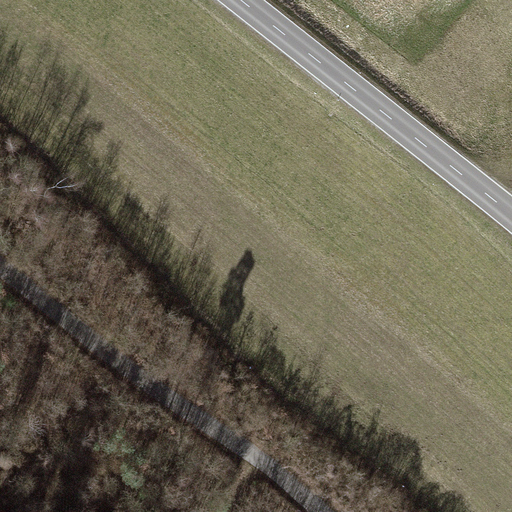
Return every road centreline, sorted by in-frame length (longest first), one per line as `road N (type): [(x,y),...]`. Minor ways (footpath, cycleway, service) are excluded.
road 1 (track): [(318,511),(0,264)]
road 2 (primary): [(241,0),(511,213)]
